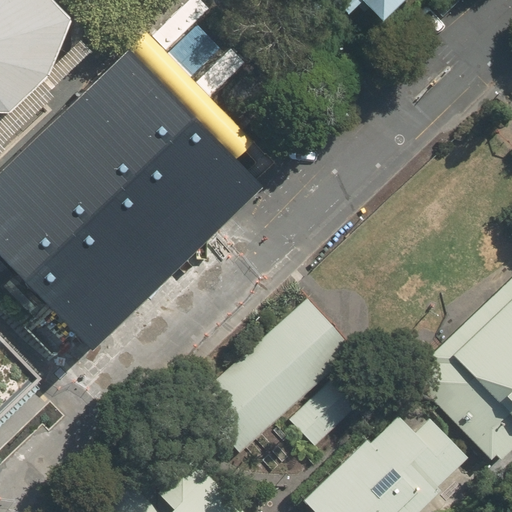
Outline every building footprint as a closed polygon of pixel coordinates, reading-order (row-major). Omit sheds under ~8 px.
[(230,0),(178,0),(0,170),(0,297),(56,355),(330,101),(230,0)] [(0,0),(0,109),(4,109),(29,85),(43,72),(67,17),(51,0),(0,0)] [(389,22),(410,0),(332,0),(353,20),(370,3),(389,22)] [(0,151),(4,148),(0,144),(49,98),(41,90),(87,46),(79,38),(43,72),(29,85),(4,109),(0,109),(0,151)] [(511,449),(511,279),(429,357),(435,364),(419,378),(503,459),(511,449)] [(350,348),(304,294),(187,393),(233,447),(350,348)] [(0,407),(36,373),(0,335),(0,407)] [(338,369),(286,416),(310,442),(362,395),(338,369)] [(244,511),(192,457),(152,494),(118,458),(69,504),(76,511),(413,511),(471,459),(431,417),(415,432),(398,414),(305,501),(315,511),(244,511)]
